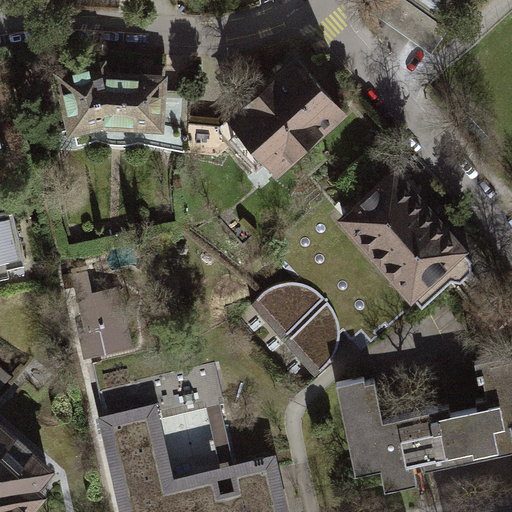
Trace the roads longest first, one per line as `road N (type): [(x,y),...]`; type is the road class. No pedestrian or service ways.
road 1 (residential): [(309,8),(511,246)]
road 2 (residential): [(0,21),(193,30),(309,8)]
